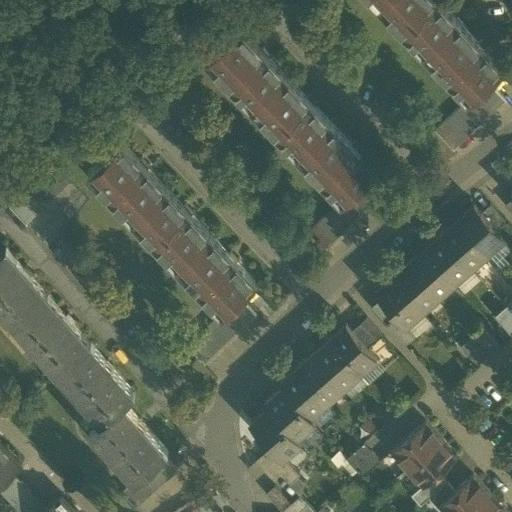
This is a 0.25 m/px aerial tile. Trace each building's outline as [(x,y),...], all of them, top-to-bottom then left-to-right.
[(478,42),(441,3),(444,0),(380,0),(379,2),(468,96),(469,97),(487,80),(502,65),(501,65),(486,50),(489,47),(481,39),(478,42)] [(261,49),(239,26),(239,25),(206,56),(207,57),(207,56),(252,103),(284,73),(269,57),(272,54),(264,46),(261,49)] [(166,53),(114,103),(132,122),(133,122),(132,120),(182,71),(183,72),(184,72),(166,53)] [(307,96),(284,73),(252,103),(342,197),(341,198),(342,199),(360,181),(375,167),(374,166),(374,167),(359,152),(362,149),(354,141),(351,143),(314,105),(317,102),(309,94),(307,96)] [(469,97),(451,113),(469,132),(504,99),(506,100),(487,80),(469,97)] [(469,132),(451,113),(434,129),(453,150),(454,149),(453,148),(469,132)] [(183,205),(147,167),(150,165),(142,156),(139,159),(122,140),(121,139),(88,171),(89,171),(177,264),(178,264),(210,233),(191,214),(194,211),(186,203),(183,205)] [(52,163),(9,206),(27,224),(28,223),(26,222),(69,181),(52,163)] [(342,199),(308,231),(326,250),(327,250),(325,248),(376,200),(377,201),(378,200),(360,181),(342,199)] [(505,238),(474,203),(457,218),(488,253),(505,238)] [(488,253),(457,218),(440,232),(471,268),(488,253)] [(471,268),(440,232),(424,247),(455,282),(471,268)] [(228,253),(210,233),(178,264),(221,311),(221,310),(222,311),(239,295),(255,280),(254,279),(254,280),(239,264),(242,261),(231,250),(228,253)] [(91,343),(6,247),(0,251),(0,307),(57,373),(91,343)] [(455,282),(424,247),(407,261),(438,297),(455,282)] [(438,297),(407,261),(391,276),(422,311),(438,297)] [(422,311),(391,276),(374,291),(380,297),(396,315),(405,326),(422,311)] [(221,311),(186,345),(204,364),(205,364),(203,362),(254,314),(256,315),(256,314),(239,295),(222,311),(221,310),(221,311)] [(396,315),(380,297),(371,305),(387,323),(396,315)] [(511,301),(498,310),(510,331),(511,329),(511,301)] [(377,339),(361,321),(352,329),(368,347),(377,339)] [(352,329),(346,323),(329,338),(360,373),(377,358),(368,347),(352,329)] [(487,325),(466,342),(480,359),(501,342),(487,325)] [(360,373),(329,338),(313,352),(344,387),(360,373)] [(134,392),(91,343),(57,373),(101,422),(124,402),(134,392)] [(344,387),(313,352),(296,367),(327,402),(344,387)] [(327,402),(296,367),(280,381),(283,385),(311,416),(327,402)] [(311,416),(283,385),(265,401),(269,405),(297,437),(315,421),(311,416)] [(167,451),(124,402),(101,422),(90,431),(134,480),(163,454),(167,451)] [(297,437),(269,405),(251,421),(275,448),(283,457),(284,456),(301,441),(297,437)] [(425,419),(391,449),(407,467),(441,437),(425,419)] [(441,437),(407,467),(422,484),(423,485),(439,471),(457,455),(441,437)] [(364,441),(346,457),(354,466),(372,450),(364,441)] [(21,466),(0,443),(0,486),(14,473),(21,466)] [(300,474),(284,456),(283,457),(275,448),(265,456),(289,483),(300,474)] [(372,450),(354,466),(362,475),(380,459),(372,450)] [(134,480),(122,491),(136,506),(177,470),(163,454),(134,480)] [(439,471),(423,485),(422,484),(411,493),(420,503),(429,496),(447,480),(439,471)] [(14,473),(0,486),(0,492),(13,507),(30,491),(14,473)] [(455,489),(439,503),(440,504),(446,511),(465,511),(489,491),(473,473),(455,489)] [(447,480),(429,496),(438,506),(440,504),(439,503),(455,489),(447,480)] [(291,503),(275,485),(266,493),(282,510),(291,503)] [(30,491),(13,507),(18,511),(41,511),(46,508),(30,491)] [(489,491),(465,511),(501,511),(505,509),(489,491)] [(76,511),(60,495),(46,508),(41,511),(76,511)] [(291,503),(282,510),(283,511),(298,511),(308,504),(300,495),(291,503)]
